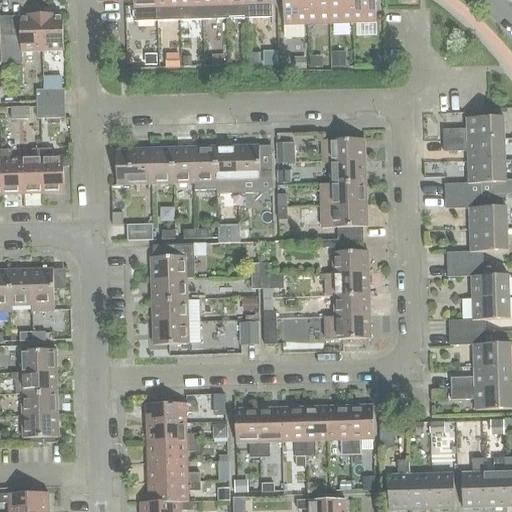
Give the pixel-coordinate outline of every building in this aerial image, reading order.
[(157,22),(156,0),(133,0),(134,23),(157,22)] [(180,21),(179,0),(156,0),(157,22),(180,21)] [(203,21),(202,0),(179,0),(180,21),(203,21)] [(202,0),(203,21),(226,20),(225,0),(202,0)] [(248,19),(247,0),(225,0),(226,20),(248,19)] [(247,0),(248,19),(272,19),(271,0),(247,0)] [(307,25),(306,0),(282,0),(284,26),(307,25)] [(330,25),(328,0),(306,0),(307,25),(330,25)] [(328,0),(330,25),(353,24),(351,0),(328,0)] [(351,0),(353,24),(376,23),(375,0),(351,0)] [(11,37),(12,65),(22,65),(22,53),(42,52),(41,16),(20,17),(21,37),(11,37)] [(62,16),(41,16),(42,52),(63,52),(62,16)] [(0,65),(12,65),(11,37),(0,37),(0,65)] [(277,55),(264,55),(264,67),(278,67),(277,55)] [(157,57),(148,57),(148,67),(157,67),(157,57)] [(178,57),(166,58),(166,68),(178,68),(178,57)] [(334,57),(334,68),(345,68),(345,57),(334,57)] [(373,61),(373,67),(383,67),(384,57),(378,57),(373,61)] [(224,58),(212,58),(212,67),(224,66),(224,58)] [(191,59),(183,60),(183,68),(191,67),(191,59)] [(306,61),(294,61),(294,70),(306,70),(306,61)] [(321,61),(310,61),(310,69),(321,69),(321,61)] [(22,67),(12,67),(13,88),(23,88),(22,67)] [(36,91),(37,103),(65,102),(64,90),(36,91)] [(65,107),(37,108),(37,120),(65,119),(65,107)] [(20,120),(20,108),(11,109),(11,121),(20,120)] [(29,108),(20,108),(20,120),(29,120),(29,108)] [(443,131),(443,142),(504,140),(503,118),(466,119),(467,130),(443,131)] [(322,141),(323,164),(365,163),(364,140),(322,141)] [(468,163),(505,162),(504,140),(443,142),(443,153),(467,153),(468,163)] [(290,165),(290,144),(276,144),(277,165),(290,165)] [(237,148),(238,183),(272,182),(271,147),(237,148)] [(215,149),(216,183),(216,196),(238,195),(238,183),(237,148),(215,149)] [(193,149),(172,150),(173,185),(194,184),(193,149)] [(194,184),(216,183),(215,149),(193,149),(194,184)] [(43,195),(42,150),(31,150),(32,159),(21,159),(22,195),(43,195)] [(42,150),(43,195),(64,194),(63,158),(52,158),(52,150),(42,150)] [(116,187),(123,187),(123,186),(151,185),(150,150),(128,151),(128,152),(116,153),(117,180),(116,180),(116,187)] [(151,185),(173,185),(172,150),(150,150),(151,185)] [(11,160),(11,151),(1,151),(2,196),(22,195),(21,159),(11,160)] [(444,186),(445,198),(481,197),(480,185),(505,184),(505,162),(468,163),(468,185),(444,186)] [(330,164),(331,185),(365,184),(365,163),(323,164),(323,165),(330,164)] [(291,171),(277,171),(277,185),(291,184),(291,171)] [(365,184),(331,185),(319,185),(320,207),(366,206),(365,184)] [(277,196),(278,209),(287,208),(286,196),(277,196)] [(481,197),(445,198),(445,210),(469,209),(470,231),(507,230),(506,208),(481,209),(481,197)] [(337,241),(363,240),(363,228),(367,228),(366,206),(320,207),(320,230),(337,229),(337,241)] [(278,209),(278,222),(287,221),(287,208),(278,209)] [(127,242),(153,242),(152,225),(127,226),(127,242)] [(239,227),(230,227),(230,244),(240,244),(239,227)] [(447,254),(447,266),(483,265),(483,253),(508,252),(507,230),(470,231),(471,253),(447,254)] [(183,240),(196,240),(196,231),(183,231),(183,240)] [(209,231),(196,231),(196,240),(209,240),(209,231)] [(162,241),(175,241),(174,232),(162,232),(162,241)] [(363,240),(337,241),(321,241),(321,250),(333,249),(333,275),(333,276),(368,275),(367,252),(363,252),(363,240)] [(153,247),(153,259),(151,259),(152,281),(186,280),(195,280),(193,246),(153,247)] [(251,278),(260,278),(259,265),(251,265),(251,278)] [(259,265),(260,278),(268,277),(268,265),(259,265)] [(472,300),(509,298),(508,276),(483,277),(483,265),(447,266),(447,279),(471,278),(472,300)] [(31,271),(9,272),(10,307),(11,307),(31,306),(32,306),(31,271)] [(54,291),(53,271),(31,271),(32,306),(31,306),(31,314),(54,313),(54,306),(54,291)] [(10,307),(9,272),(0,272),(0,314),(12,314),(11,307),(10,307)] [(334,297),(369,296),(368,275),(333,276),(333,275),(319,276),(319,282),(325,282),(325,298),(334,298),(334,297)] [(269,290),(268,277),(260,278),(260,290),(269,290)] [(268,277),(269,290),(283,290),(283,277),(268,277)] [(260,290),(260,278),(251,278),(251,291),(260,290)] [(186,280),(152,281),(152,303),(187,302),(186,280)] [(335,319),(369,318),(369,296),(334,297),(334,298),(335,319)] [(449,322),(449,334),(485,333),(485,321),(510,321),(509,298),(472,300),(472,321),(449,322)] [(257,300),(242,300),(242,312),(255,312),(258,312),(257,300)] [(153,324),(188,323),(187,302),(152,303),(153,324)] [(255,317),(246,317),(246,321),(259,321),(259,312),(258,312),(255,312),(255,317)] [(264,321),(276,321),(276,313),(273,313),(263,313),(264,321)] [(335,341),(370,340),(369,318),(335,319),(323,319),(323,342),(335,341)] [(277,346),(276,321),(264,321),(264,346),(277,346)] [(188,323),(153,324),(154,347),(188,346),(188,323)] [(239,324),(240,346),(260,346),(259,323),(239,324)] [(20,343),(33,342),(32,333),(19,334),(20,343)] [(45,333),(32,333),(33,342),(45,342),(45,333)] [(474,368),(511,367),(510,345),(485,345),(485,333),(449,334),(449,347),(473,346),(474,368)] [(20,352),(21,374),(56,373),(55,351),(20,352)] [(511,388),(511,367),(474,368),(474,378),(450,379),(451,390),(511,388)] [(56,373),(21,374),(11,375),(11,381),(15,381),(15,396),(22,396),(56,395),(56,373)] [(511,410),(511,400),(511,388),(451,390),(451,402),(475,401),(475,412),(511,410)] [(22,417),(57,417),(56,395),(22,396),(22,417)] [(145,406),(146,426),(186,425),(186,414),(198,414),(198,404),(145,406)] [(349,408),(351,456),(361,456),(360,441),(374,441),(373,407),(349,408)] [(327,408),(304,409),(305,458),(315,458),(315,442),(328,442),(327,408)] [(341,457),(351,456),(349,408),(327,408),(328,442),(340,442),(341,457)] [(295,458),(296,458),(305,458),(304,409),(281,410),(282,443),(295,443),(295,458)] [(250,459),(260,459),(258,410),(235,411),(236,444),(249,444),(250,459)] [(269,443),(282,443),(281,410),(258,410),(260,459),(270,459),(269,443)] [(58,439),(57,417),(22,417),(23,440),(29,440),(54,439),(58,439)] [(504,421),(490,421),(490,422),(491,437),(504,436),(504,422),(504,421)] [(444,423),(430,424),(430,433),(444,433),(444,423)] [(423,424),(409,424),(410,434),(423,433),(423,424)] [(146,426),(147,445),(199,444),(199,435),(186,435),(186,425),(146,426)] [(226,427),(213,427),(213,440),(226,440),(226,427)] [(381,429),(381,441),(395,441),(395,429),(381,429)] [(147,465),(187,464),(187,453),(199,453),(199,444),(147,445),(147,465)] [(305,458),(296,458),(296,468),(306,468),(305,458)] [(483,474),(484,509),(506,508),(505,473),(504,459),(493,460),(494,474),(484,474),(483,474)] [(462,510),(484,509),(483,474),(484,474),(483,460),(472,460),(472,474),(461,475),(462,510)] [(409,476),(409,461),(397,462),(398,477),(387,477),(388,511),(410,511),(409,476)] [(187,474),(187,464),(147,465),(148,485),(200,483),(200,474),(187,474)] [(431,476),(432,511),(454,510),(453,475),(431,476)] [(410,511),(432,511),(431,476),(409,476),(410,511)] [(374,477),(362,478),(363,491),(363,492),(374,492),(374,490),(374,477)] [(235,481),(234,481),(234,495),(244,495),(244,481),(235,481)] [(351,482),(339,483),(340,491),(351,491),(351,482)] [(200,492),(200,483),(148,485),(149,503),(149,504),(188,503),(188,492),(200,492)] [(274,485),(262,485),(262,493),(274,493),(274,485)] [(319,487),(307,487),(308,496),(320,496),(319,487)] [(229,490),(221,490),(221,502),(230,502),(229,490)] [(0,504),(8,504),(8,511),(48,511),(48,494),(0,495),(0,504)] [(309,511),(345,511),(345,501),(297,502),(297,511),(309,511)] [(140,504),(140,511),(185,511),(193,511),(193,503),(188,503),(149,504),(149,503),(140,504)]
